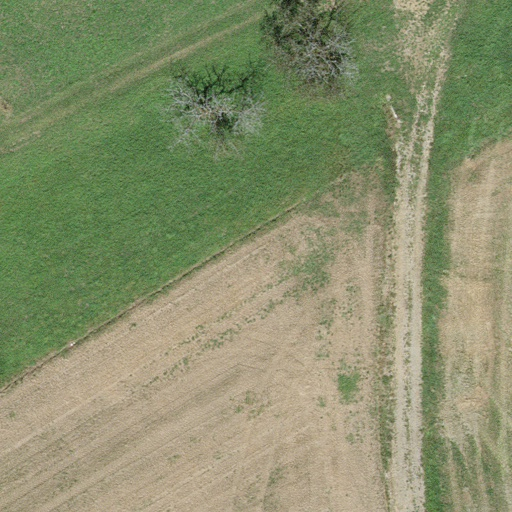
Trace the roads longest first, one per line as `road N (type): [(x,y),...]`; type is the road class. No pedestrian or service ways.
road 1 (track): [(463,0),(436,60),(396,327),(414,511)]
road 2 (track): [(0,148),(308,0)]
